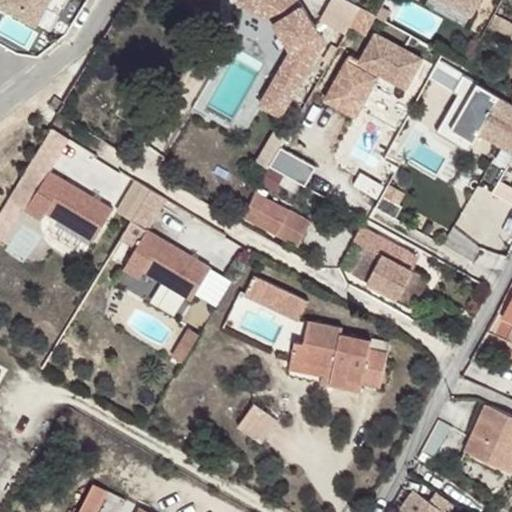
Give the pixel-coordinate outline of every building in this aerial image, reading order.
[(0,0),(0,4),(16,14),(18,10),(36,20),(46,0),(0,0)] [(182,0),(204,11),(209,0),(182,0)] [(325,44),(298,2),(293,0),(240,0),(238,5),(275,26),(292,54),(261,108),(281,120),(325,44)] [(347,38),(362,11),(341,0),(334,0),(321,23),(347,38)] [(451,0),(474,12),(480,0),(451,0)] [(407,91),(425,62),(380,37),(363,66),(407,91)] [(511,102),(509,101),(462,76),(452,97),(456,99),(436,138),(470,155),(482,135),(511,149),(511,102)] [(67,142),(52,133),(42,149),(57,158),(67,142)] [(295,177),(281,169),(275,180),(289,188),(295,177)] [(52,171),(28,209),(44,219),(48,212),(96,241),(115,209),(52,171)] [(136,251),(126,269),(141,278),(146,271),(194,300),(213,267),(149,229),(169,196),(138,179),(118,210),(134,221),(121,241),(136,251)] [(293,210),(259,192),(245,217),(280,235),(293,210)] [(314,221),(293,210),(280,235),(300,246),(314,221)] [(367,244),(351,273),(399,300),(416,271),(403,264),(407,256),(387,245),(383,252),(367,244)] [(416,271),(399,300),(413,307),(429,278),(416,271)] [(306,302),(254,275),(244,294),(297,320),(306,302)] [(511,283),(497,312),(511,318),(511,283)] [(511,318),(497,312),(488,330),(487,330),(511,341),(511,318)] [(291,323),(287,345),(299,347),(303,325),(291,323)] [(287,345),(284,363),(326,370),(324,379),(323,389),(338,391),(339,383),(353,385),(374,389),(380,354),(364,351),(365,343),(335,338),(336,330),(303,325),(299,347),(287,345)] [(185,363),(201,334),(190,328),(173,356),(185,363)] [(365,343),(364,351),(380,354),(381,345),(365,343)] [(326,370),(284,363),(283,373),(324,379),(326,370)] [(352,393),(353,385),(339,383),(338,391),(352,393)] [(511,414),(486,403),(466,450),(505,467),(511,450),(511,414)] [(277,424),(251,409),(235,432),(261,448),(277,424)] [(439,419),(422,450),(433,456),(452,426),(439,419)] [(221,451),(215,464),(235,475),(242,461),(221,451)] [(405,511),(448,511),(454,505),(436,492),(429,502),(413,491),(401,509),(405,511)] [(100,492),(88,511),(105,511),(112,500),(100,492)]
